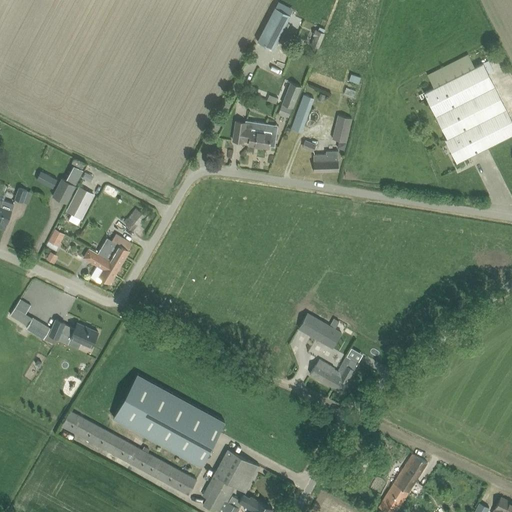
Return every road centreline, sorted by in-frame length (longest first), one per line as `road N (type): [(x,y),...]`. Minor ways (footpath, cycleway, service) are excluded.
road 1 (unclassified): [(511,218),(210,170),(184,187),(115,309),(0,254)]
road 2 (track): [(511,489),(115,309)]
road 3 (unclassified): [(298,511),(372,395),(511,282)]
